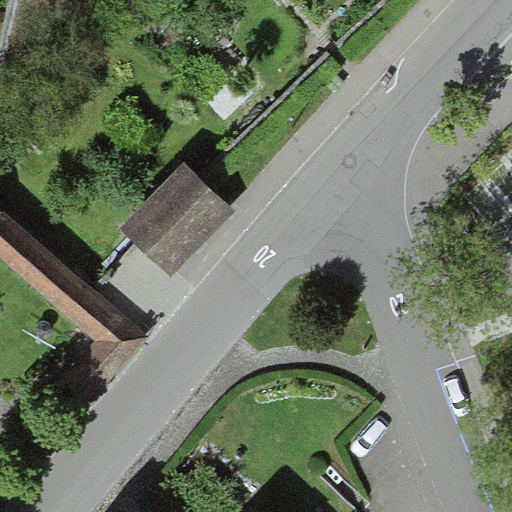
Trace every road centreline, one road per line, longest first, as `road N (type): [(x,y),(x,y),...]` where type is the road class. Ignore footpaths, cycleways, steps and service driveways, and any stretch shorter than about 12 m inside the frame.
road 1 (residential): [(49,511),(333,182)]
road 2 (residential): [(480,511),(372,223),(333,182)]
road 3 (residential): [(333,182),(502,0)]
